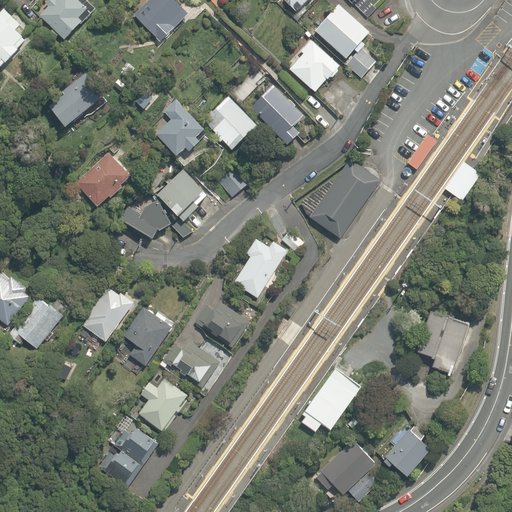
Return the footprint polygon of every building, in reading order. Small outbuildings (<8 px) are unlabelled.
[(76,0),(61,0),(59,3),(55,0),(54,0),(47,10),(51,13),(43,23),(52,30),(50,33),(60,41),(62,38),(69,44),(74,38),(77,40),(88,25),(86,23),(93,14),(86,8),(88,6),(80,0),(77,0),(77,1),(76,0)] [(192,16),(177,0),(153,0),(136,17),(161,45),(192,16)] [(283,0),(300,17),(316,0),(283,0)] [(367,78),(379,64),(365,51),(377,37),(341,4),(316,32),(367,78)] [(21,32),(25,27),(2,7),(0,9),(0,70),(5,74),(10,68),(12,69),(34,43),(21,32)] [(302,54),(289,69),(318,95),(330,82),(333,84),(347,69),(308,35),(301,43),(304,46),(299,51),(302,54)] [(113,101),(86,72),(49,105),(76,134),(113,101)] [(271,106),(260,117),(289,147),(313,124),(276,85),(263,98),(271,106)] [(217,117),(208,127),(242,158),(266,133),(225,95),(211,111),(217,117)] [(174,123),(159,136),(181,160),(188,154),(192,158),(202,149),(198,144),(210,133),(178,97),(162,111),(174,123)] [(429,134),(409,163),(420,170),(440,142),(429,134)] [(135,180),(107,155),(79,185),(106,211),(135,180)] [(382,181),(351,160),(335,183),(332,181),(302,204),(308,216),(311,218),(343,239),(382,181)] [(461,199),(480,172),(464,161),(445,188),(461,199)] [(233,169),(219,183),(234,197),(247,183),(233,169)] [(187,174),(162,198),(188,225),(213,201),(187,174)] [(178,223),(157,202),(124,223),(155,246),(178,223)] [(292,231),(284,242),(302,256),(311,246),(292,231)] [(264,304),(294,255),(279,246),(276,251),(259,241),(250,256),(253,258),(236,287),(264,304)] [(0,318),(8,326),(32,296),(3,273),(0,277),(0,318)] [(111,345),(138,307),(111,287),(83,325),(111,345)] [(10,336),(23,345),(26,341),(43,353),(67,320),(38,298),(10,336)] [(254,325),(222,304),(216,313),(206,306),(195,322),(237,350),(254,325)] [(137,347),(131,358),(147,368),(173,327),(142,307),(123,338),(137,347)] [(433,369),(454,375),(470,323),(431,311),(418,353),(436,359),(433,369)] [(183,352),(175,346),(163,363),(207,394),(232,358),(208,341),(202,348),(191,341),(183,352)] [(335,369),(303,415),(306,417),(302,423),(316,432),(322,424),(332,430),(362,388),(335,369)] [(150,403),(141,416),(169,437),(197,400),(168,378),(161,388),(153,382),(141,397),(150,403)] [(413,433),(389,459),(408,476),(432,451),(413,433)] [(128,451),(153,468),(164,450),(139,434),(128,451)] [(321,473),(317,477),(328,490),(334,484),(343,494),(348,489),(358,500),(378,482),(368,471),(375,465),(353,441),(319,471),(321,473)] [(151,470),(126,454),(112,476),(137,493),(151,470)]
